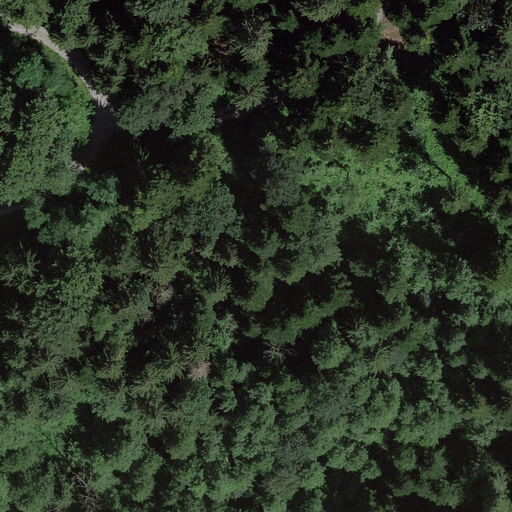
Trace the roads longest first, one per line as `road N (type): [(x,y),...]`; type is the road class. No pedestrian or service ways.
road 1 (track): [(378,0),(353,49),(272,101),(209,116),(105,119)]
road 2 (track): [(105,119),(88,66),(39,31),(0,20)]
road 3 (track): [(105,119),(80,167),(46,195),(0,208)]
